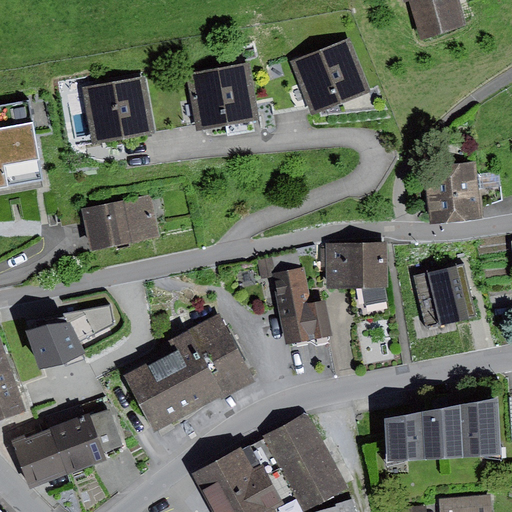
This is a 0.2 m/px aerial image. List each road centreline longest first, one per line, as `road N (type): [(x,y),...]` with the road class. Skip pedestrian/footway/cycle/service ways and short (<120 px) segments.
road 1 (residential): [(0,300),(335,232),(511,223)]
road 2 (residential): [(511,356),(263,411),(122,511)]
